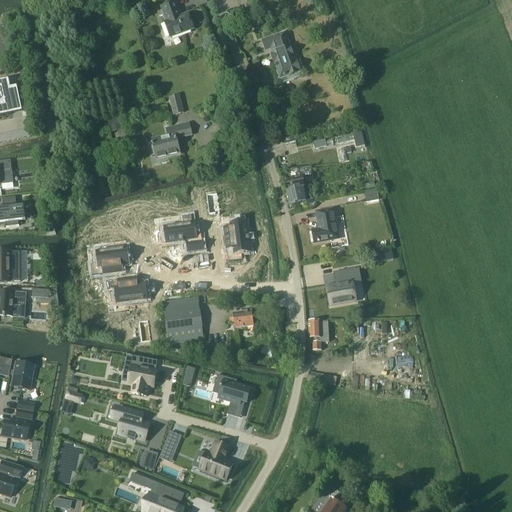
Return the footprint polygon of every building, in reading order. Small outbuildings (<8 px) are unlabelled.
[(190,27),(187,19),(185,17),(184,17),(179,18),(174,4),(160,9),(164,17),(162,18),(164,24),(159,26),(164,39),(169,37),(169,38),(190,31),(189,30),(190,27)] [(261,21),(255,23),(258,32),(264,30),(261,21)] [(283,35),(261,42),(264,52),(270,50),(272,55),(271,55),(279,80),(299,73),(295,64),(294,64),(288,49),(287,49),(286,45),(287,44),(283,35)] [(0,117),(22,113),(16,88),(10,89),(8,81),(0,82),(0,117)] [(181,115),(177,97),(168,99),(172,117),(181,115)] [(119,117),(107,120),(108,126),(121,123),(119,117)] [(190,136),(187,125),(165,131),(167,139),(150,143),(155,161),(178,155),(175,140),(190,136)] [(361,131),(336,138),(338,146),(354,142),(355,149),(365,146),(361,131)] [(294,143),(292,137),(279,140),(281,147),(294,143)] [(324,140),(312,143),(314,151),(326,148),(324,140)] [(0,185),(13,184),(11,161),(0,162),(0,185)] [(289,209),(305,205),(306,210),(312,208),(315,205),(314,199),(307,201),(305,201),(301,180),(312,178),(310,167),(287,170),(289,180),(283,181),(289,209)] [(363,193),(365,204),(379,201),(377,190),(363,193)] [(25,221),(23,206),(16,207),(15,198),(2,199),(3,209),(0,208),(0,224),(5,224),(5,228),(18,227),(18,222),(25,221)] [(334,230),(332,230),(331,221),(333,221),(331,212),(316,215),(319,232),(311,234),(313,246),(336,241),(334,230)] [(245,223),(230,225),(233,255),(249,253),(245,223)] [(164,228),(166,244),(196,240),(194,225),(164,228)] [(96,253),(98,269),(128,265),(126,249),(96,253)] [(390,251),(373,254),(374,264),(392,261),(390,251)] [(20,253),(0,253),(0,282),(20,283),(20,253)] [(337,286),(326,288),(330,307),(356,302),(352,284),(361,282),(358,269),(332,274),(333,274),(335,274),(337,286)] [(146,300),(144,285),(115,289),(117,304),(146,300)] [(5,318),(12,318),(13,294),(0,293),(0,317),(3,317),(3,318),(5,319),(5,318)] [(202,341),(197,300),(162,304),(167,346),(202,341)] [(252,328),(250,314),(233,316),(233,319),(227,320),(228,325),(234,324),(235,331),(252,328)] [(329,344),(328,324),(308,325),(309,341),(313,341),(313,345),(312,345),(313,353),(320,353),(320,345),(329,344)] [(155,363),(127,357),(125,368),(131,369),(130,375),(129,375),(128,377),(129,377),(128,384),(133,385),(132,395),(138,396),(138,397),(140,398),(140,396),(146,398),(148,388),(152,389),(153,382),(154,382),(156,373),(154,372),(155,363)] [(27,366),(15,364),(11,380),(16,381),(15,386),(14,386),(14,389),(21,391),(21,390),(29,392),(33,372),(32,372),(33,368),(27,366)] [(219,399),(232,402),(232,403),(239,404),(241,405),(242,402),(248,403),(252,389),(253,389),(253,388),(247,386),(245,386),(244,386),(243,385),(241,385),(240,384),(234,383),(235,380),(219,375),(219,376),(220,376),(217,386),(221,388),(221,389),(222,389),(219,399)] [(321,377),(308,375),(307,382),(335,387),(336,378),(321,375),(321,377)] [(68,388),(63,404),(72,406),(73,402),(77,404),(79,396),(76,395),(77,391),(68,388)] [(34,406),(18,403),(16,411),(32,414),(34,406)] [(117,408),(114,421),(122,423),(120,431),(118,435),(127,438),(127,439),(135,442),(135,440),(144,443),(149,425),(137,422),(139,415),(117,408)] [(31,421),(32,414),(16,411),(15,419),(31,421)] [(28,423),(12,420),(12,421),(11,424),(8,424),(5,423),(3,423),(0,437),(19,441),(25,442),(26,436),(27,427),(28,423)] [(169,433),(161,454),(172,458),(180,438),(169,433)] [(223,438),(220,443),(228,446),(230,440),(223,438)] [(206,454),(199,471),(226,482),(233,465),(224,462),(229,449),(215,444),(210,456),(206,454)] [(143,461),(141,468),(152,471),(154,465),(143,461)] [(0,495),(9,499),(16,481),(0,475),(0,495)] [(134,476),(131,483),(140,487),(143,479),(134,476)] [(184,495),(158,485),(147,511),(181,511),(182,509),(177,507),(178,504),(182,495),(184,496),(184,495)] [(346,511),(347,511),(338,505),(343,498),(329,488),(320,501),(329,507),(325,511),(346,511)]
